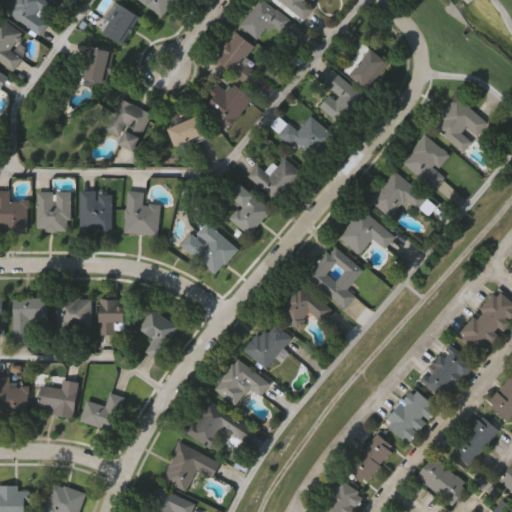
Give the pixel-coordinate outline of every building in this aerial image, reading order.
[(40,19),(48,25),(40,37),(5,12),(13,0),(44,0),(50,4),(40,19)] [(137,0),(177,0),(163,19),(137,0)] [(271,25),(259,41),(240,27),(259,0),(261,0),(290,21),(281,33),(271,25)] [(314,8),(305,21),(274,0),(306,0),(305,2),(314,8)] [(139,19),(122,45),(103,33),(120,6),(139,19)] [(22,58),(14,71),(0,62),(0,20),(22,34),(12,52),(22,58)] [(255,69),(244,83),(215,60),(237,33),(254,47),(243,59),(255,69)] [(114,53),(105,85),(81,79),(90,47),(114,53)] [(386,62),(363,88),(349,75),(372,50),(386,62)] [(0,71),(8,77),(0,89),(0,71)] [(319,108),(331,93),(321,85),(332,71),(364,96),(341,125),(319,108)] [(232,84),(251,97),(229,130),(203,113),(215,94),(210,90),(214,84),(227,92),(232,84)] [(465,152),(433,127),(456,97),(488,122),(465,152)] [(151,114),(134,152),(119,145),(122,138),(106,130),(120,99),(151,114)] [(167,128),(199,116),(206,135),(174,148),(167,128)] [(289,124),(298,131),(311,116),(334,137),(312,161),(280,133),(289,124)] [(450,155),(437,171),(445,177),(435,190),(402,164),(425,135),(450,155)] [(257,165),(269,176),(283,159),(302,174),(278,203),(247,177),(257,165)] [(427,199),(416,211),(405,202),(390,219),(369,201),(394,171),(427,199)] [(271,209),(251,236),(230,220),(240,206),(229,198),(239,184),(271,209)] [(28,232),(0,232),(0,191),(10,191),(10,202),(28,202),(28,232)] [(144,192),(143,205),(160,205),(159,236),(124,235),(126,191),(144,192)] [(71,192),(70,231),(37,231),(37,192),(71,192)] [(80,232),(80,192),(112,192),(112,232),(80,232)] [(339,238),(361,210),(396,237),(386,250),(372,239),(360,254),(339,238)] [(183,247),(206,221),(238,250),(215,276),(183,247)] [(305,277),(333,245),(363,271),(347,290),(355,297),(344,310),(305,277)] [(276,312),(300,284),(331,311),(321,322),(311,313),(297,330),(276,312)] [(478,352),(463,339),(466,336),(461,331),(475,315),(478,318),(484,311),(481,308),(495,291),(500,295),(502,292),(511,300),(511,320),(508,316),(506,318),(511,322),(503,330),(499,326),(495,331),(499,335),(492,343),(488,339),(486,341),(492,346),(485,354),(480,350),(478,352)] [(13,340),(13,298),(48,298),(48,324),(34,324),(34,340),(13,340)] [(57,329),(57,299),(92,299),(92,329),(57,329)] [(98,335),(98,300),(124,300),(124,335),(98,335)] [(180,329),(158,361),(145,352),(154,340),(138,329),(152,310),(180,329)] [(246,353),(269,321),(292,337),(268,370),(246,353)] [(452,343),(471,360),(470,360),(476,365),(458,386),(453,381),(451,383),(457,388),(447,399),(423,379),(427,374),(429,376),(438,367),(434,364),(442,355),(446,358),(450,353),(446,349),(452,343)] [(260,397),(250,389),(236,407),(214,389),(237,359),(270,384),(260,397)] [(492,406),(495,403),(491,399),(498,390),(499,391),(508,381),(507,380),(511,373),(511,413),(507,419),(492,406)] [(0,378),(10,378),(10,387),(29,387),(29,414),(0,413),(0,378)] [(38,408),(40,387),(61,390),(62,381),(78,383),(74,419),(53,416),(54,410),(38,408)] [(416,390),(431,403),(429,405),(434,410),(427,418),(422,414),(419,418),(424,422),(418,429),(414,426),(411,428),(416,432),(410,438),(406,434),(402,438),(387,425),(390,420),(388,418),(400,403),(403,405),(405,402),(402,400),(410,392),(412,395),(416,390)] [(88,401),(105,407),(110,393),(127,399),(115,435),(80,423),(88,401)] [(210,449),(186,434),(207,400),(254,429),(246,441),(224,427),(210,449)] [(470,464),(455,451),(458,448),(454,444),(462,435),(464,437),(466,435),(463,433),(478,415),(481,418),(484,416),(500,430),(470,464)] [(392,445),(389,449),(393,452),(386,460),(384,459),(380,465),(382,466),(370,480),(365,476),(362,480),(349,469),(378,434),(392,445)] [(162,481),(177,444),(220,461),(213,479),(195,471),(186,491),(162,481)] [(417,475),(430,460),(434,463),(438,459),(446,466),(444,468),(447,471),(450,468),(465,481),(461,486),(465,490),(452,506),(417,475)] [(511,489),(501,480),(511,466),(511,489)] [(358,492),(356,495),(363,500),(357,509),(351,505),(349,507),(357,511),(316,511),(318,510),(320,511),(322,511),(328,504),(323,500),(334,484),(338,486),(341,481),(358,492)] [(85,494),(79,511),(44,511),(53,484),(85,494)] [(0,511),(0,487),(18,487),(18,491),(26,491),(26,511),(0,511)] [(146,511),(156,488),(195,504),(192,511),(146,511)] [(511,505),(511,511),(491,511),(503,498),(511,505)]
